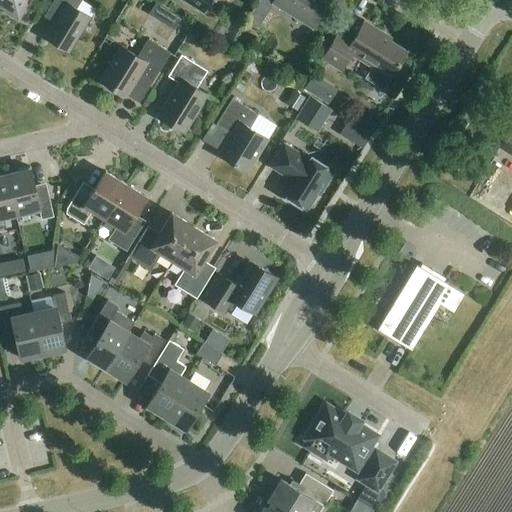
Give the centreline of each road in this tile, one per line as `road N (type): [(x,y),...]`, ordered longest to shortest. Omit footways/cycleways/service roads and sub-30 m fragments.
road 1 (residential): [(92,123),(332,266)]
road 2 (unclassified): [(332,266),(463,46)]
road 3 (residential): [(3,391),(57,382),(76,389),(203,467)]
road 4 (residential): [(283,347),(422,432)]
road 5 (unclassified): [(51,511),(203,467)]
road 6 (unclassified): [(203,467),(283,347)]
road 7 (residential): [(31,511),(3,391)]
